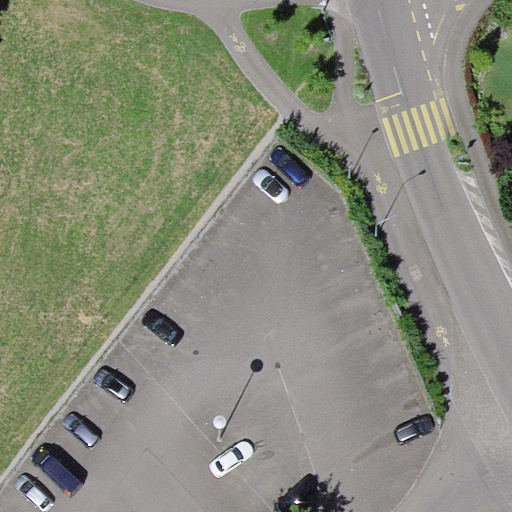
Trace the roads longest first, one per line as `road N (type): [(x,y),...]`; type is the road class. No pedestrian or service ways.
road 1 (unknown): [(111,471),(232,310),(249,295),(268,298),(299,334),(364,511)]
road 2 (tertiary): [(383,0),(416,123),(511,351)]
